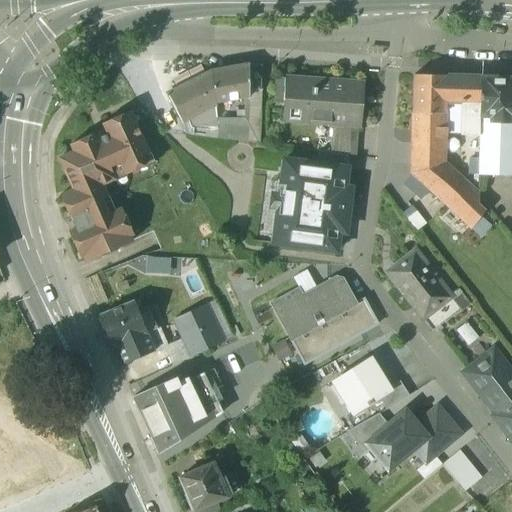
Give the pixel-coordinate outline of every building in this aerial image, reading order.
[(248,66),(212,72),(215,102),(248,97),(248,66)] [(261,66),(248,66),(248,97),(249,102),(260,101),(261,66)] [(212,72),(167,93),(181,121),(188,118),(216,104),(215,102),(212,72)] [(445,77),(413,76),(413,113),(444,114),(444,95),(451,95),(451,78),(445,78),(445,77)] [(511,78),(480,77),(480,79),(480,96),(479,112),(479,117),(490,118),(490,123),(487,123),(487,124),(511,124),(511,118),(511,117),(511,78)] [(468,78),(451,78),(451,95),(468,96),(468,78)] [(480,79),(468,78),(468,96),(480,96),(480,79)] [(362,85),(288,79),(286,106),(302,108),(301,120),(333,123),(358,125),(362,85)] [(241,103),(241,111),(216,110),(219,128),(191,124),(190,136),(258,145),(260,101),(249,102),(241,103)] [(216,104),(188,118),(191,124),(219,128),(216,110),(216,104)] [(130,112),(102,124),(107,135),(122,169),(125,176),(144,168),(140,159),(149,155),(130,112)] [(479,112),(462,112),(461,136),(479,136),(479,117),(479,112)] [(444,114),(413,113),(413,124),(444,124),(444,114)] [(511,124),(487,124),(487,123),(479,122),(479,136),(478,171),(479,171),(478,176),(509,177),(511,124)] [(358,125),(333,123),(330,154),(348,156),(356,157),(358,125)] [(444,124),(413,124),(413,167),(443,168),(443,163),(444,124)] [(98,134),(70,146),(74,154),(59,160),(73,191),(60,196),(72,223),(73,222),(76,230),(107,216),(101,202),(108,199),(102,187),(115,181),(112,174),(122,169),(107,135),(100,139),(98,134)] [(330,154),(318,153),(316,164),(346,168),(348,156),(330,154)] [(316,164),(283,160),(283,162),(287,162),(285,174),(281,173),(274,231),(278,231),(276,243),(273,242),(272,244),(336,252),(336,251),(333,250),(335,232),(345,234),(350,189),(341,187),(343,170),(346,170),(347,168),(316,164)] [(478,192),(443,163),(443,168),(413,167),(413,176),(471,229),(484,210),(478,204),(478,192)] [(76,230),(69,233),(80,259),(84,257),(86,263),(101,256),(99,251),(115,244),(117,249),(132,242),(130,238),(134,236),(122,210),(107,216),(76,230)] [(442,219),(460,235),(467,226),(450,211),(442,219)] [(442,285),(415,250),(392,269),(406,288),(401,292),(413,307),(419,303),(442,286),(442,285)] [(335,277),(302,296),(298,289),(270,304),(304,365),(377,325),(363,300),(356,304),(342,279),(335,277)] [(442,286),(419,303),(428,314),(450,297),(450,296),(442,286)] [(450,297),(428,314),(419,303),(413,307),(433,332),(468,305),(457,291),(450,296),(450,297)] [(134,302),(99,317),(99,319),(98,319),(103,332),(104,331),(112,348),(117,346),(146,333),(139,316),(134,302)] [(204,305),(174,320),(192,357),(222,343),(204,305)] [(150,312),(139,316),(146,333),(157,329),(150,312)] [(157,329),(146,333),(154,352),(167,347),(159,328),(157,329)] [(146,333),(117,346),(124,364),(154,352),(146,333)] [(279,359),(291,353),(286,341),(273,346),(279,359)] [(511,376),(493,351),(464,373),(497,415),(495,417),(502,427),(511,419),(511,376)] [(370,360),(337,381),(356,412),(367,405),(368,407),(380,399),(379,398),(386,394),(385,392),(388,390),(370,360)] [(185,374),(132,398),(158,454),(221,414),(203,374),(189,381),(185,374)] [(388,390),(385,392),(386,394),(379,398),(380,399),(386,410),(408,396),(399,382),(388,390)] [(459,435),(437,408),(415,426),(425,438),(413,448),(425,463),(459,435)] [(258,412),(246,418),(250,426),(262,419),(258,412)] [(388,426),(367,444),(370,448),(388,469),(413,448),(425,438),(415,426),(404,413),(388,426)] [(378,414),(347,432),(365,453),(370,448),(367,444),(388,426),(378,414)] [(481,478),(459,451),(442,464),(464,492),(481,478)] [(212,464),(179,478),(186,495),(184,496),(191,511),(192,510),(193,511),(215,502),(227,497),(219,478),(223,477),(219,468),(215,470),(212,464)] [(215,502),(193,511),(217,511),(219,511),(215,502)]
